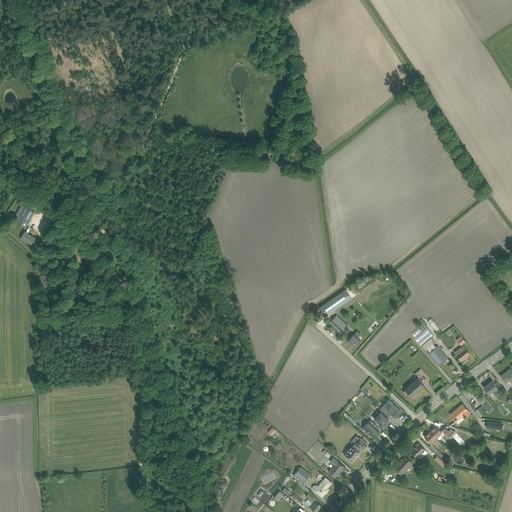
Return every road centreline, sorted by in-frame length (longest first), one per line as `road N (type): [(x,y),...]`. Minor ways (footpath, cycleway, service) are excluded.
road 1 (track): [(105,236),(209,511)]
road 2 (track): [(30,27),(105,236)]
road 3 (track): [(156,511),(140,493),(145,341)]
road 4 (unclassified): [(320,325),(417,418)]
road 5 (tertiary): [(332,511),(417,418)]
road 6 (track): [(0,172),(105,236)]
